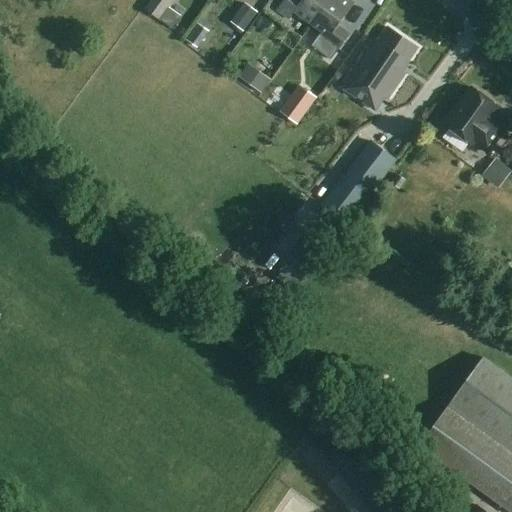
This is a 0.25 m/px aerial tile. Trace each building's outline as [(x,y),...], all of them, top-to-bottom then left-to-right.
[(151,0),(144,10),(157,20),(171,0),(151,0)] [(311,27),(331,0),(304,0),(303,2),(299,0),(286,0),(277,13),(289,22),(294,14),(311,27)] [(331,0),(311,27),(321,34),(313,45),(333,60),(350,37),(338,28),(354,6),(345,0),(331,0)] [(244,4),(230,23),(242,32),(256,13),(244,4)] [(368,51),(350,76),(387,102),(404,76),(401,74),(417,51),(388,30),(378,44),(372,53),(368,51)] [(259,73),(249,86),(260,94),(269,81),(259,73)] [(299,88),(291,100),(307,112),(315,100),(299,88)] [(472,88),(469,93),(445,125),(471,145),(473,142),(486,152),(503,129),(495,124),(494,126),(488,122),(498,108),(472,88)] [(351,170),(321,208),(346,225),(375,188),(382,179),(395,162),(370,144),(358,161),(351,170)] [(496,161),(482,177),(498,190),(511,174),(496,161)] [(249,278),(243,271),(237,277),(244,283),(249,278)] [(511,511),(511,379),(483,360),(420,449),(509,511),(511,511)] [(339,474),(371,511),(417,511),(424,507),(372,446),(339,474)] [(451,473),(441,490),(458,501),(468,484),(451,473)]
